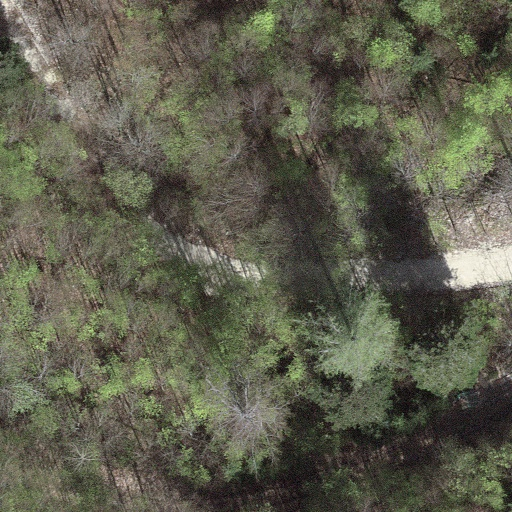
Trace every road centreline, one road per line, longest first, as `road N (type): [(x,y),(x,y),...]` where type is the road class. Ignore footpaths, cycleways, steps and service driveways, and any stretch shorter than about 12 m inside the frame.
road 1 (track): [(511,254),(371,274),(216,274),(155,248),(94,181),(0,20)]
road 2 (track): [(0,431),(39,463),(130,505),(251,503),(414,440),(511,386)]
